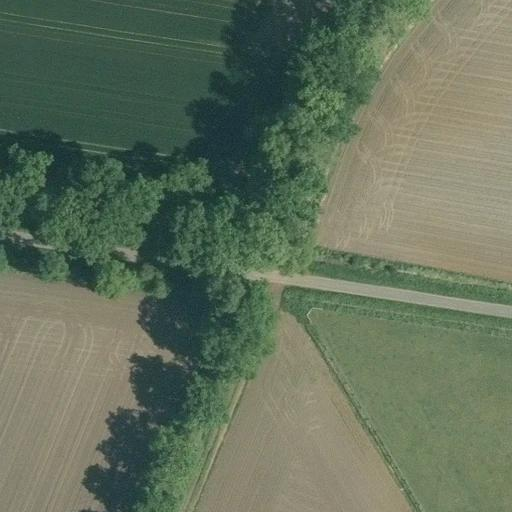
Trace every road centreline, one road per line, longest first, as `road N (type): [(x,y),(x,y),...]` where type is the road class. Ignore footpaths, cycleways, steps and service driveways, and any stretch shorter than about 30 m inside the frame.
road 1 (unclassified): [(511,301),(0,225)]
road 2 (unknown): [(284,268),(350,70),(408,0)]
